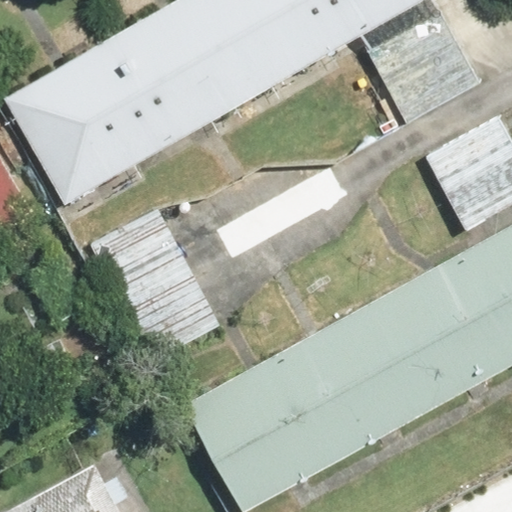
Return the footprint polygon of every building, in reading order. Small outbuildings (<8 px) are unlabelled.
[(167,0),(1,96),(61,199),(409,0),(167,0)] [(454,17),(378,54),(405,110),(481,73),(454,17)] [(511,129),(507,121),(430,162),(464,226),(511,200),(511,129)] [(0,159),(0,214),(24,200),(0,159)] [(511,216),(181,401),(241,508),(511,356),(511,216)] [(157,218),(86,252),(141,365),(212,330),(157,218)] [(113,511),(84,458),(0,503),(0,511),(113,511)] [(511,462),(502,468),(511,484),(511,462)]
